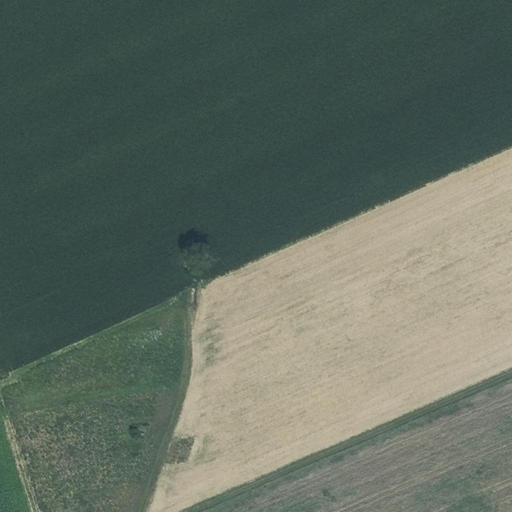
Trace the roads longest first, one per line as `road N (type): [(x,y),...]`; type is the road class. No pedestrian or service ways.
road 1 (track): [(136,511),(181,395),(193,291),(0,381)]
road 2 (track): [(179,511),(511,372)]
